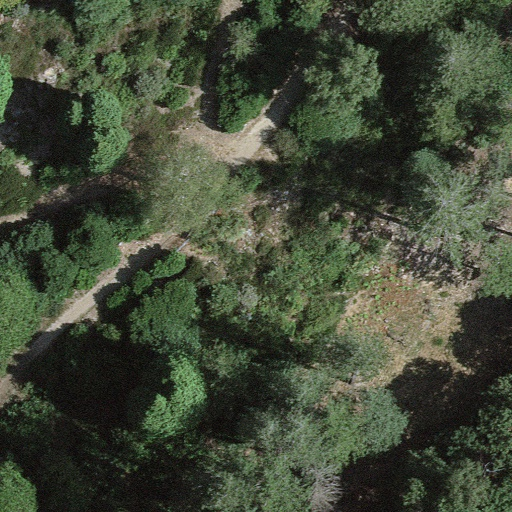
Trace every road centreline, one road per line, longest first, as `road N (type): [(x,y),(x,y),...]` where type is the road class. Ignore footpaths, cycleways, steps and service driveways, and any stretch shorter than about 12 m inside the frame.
road 1 (track): [(222,172),(0,396)]
road 2 (track): [(342,0),(222,172)]
